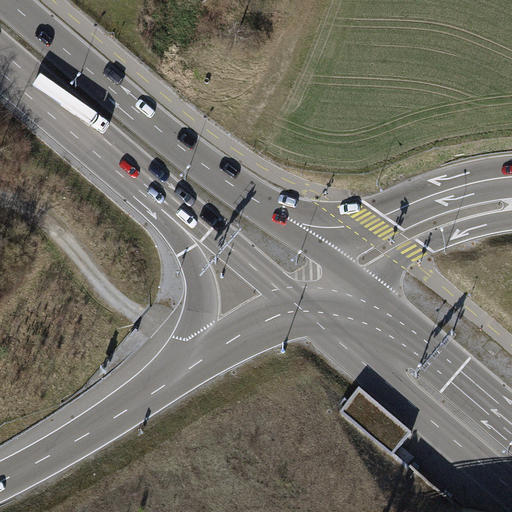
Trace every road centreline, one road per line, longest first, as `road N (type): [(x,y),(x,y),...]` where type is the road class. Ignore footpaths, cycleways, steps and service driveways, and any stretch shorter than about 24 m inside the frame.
road 1 (primary): [(0,58),(298,306)]
road 2 (primary): [(290,222),(206,166),(7,0)]
road 3 (motorway): [(298,306),(0,482)]
road 4 (track): [(0,198),(57,231),(108,289),(197,363)]
road 5 (motorway): [(511,177),(434,194),(373,222),(290,222)]
road 6 (primary): [(511,418),(366,286)]
road 7 (primary): [(362,361),(511,488)]
road 8 (motorway): [(511,220),(424,245),(366,286)]
